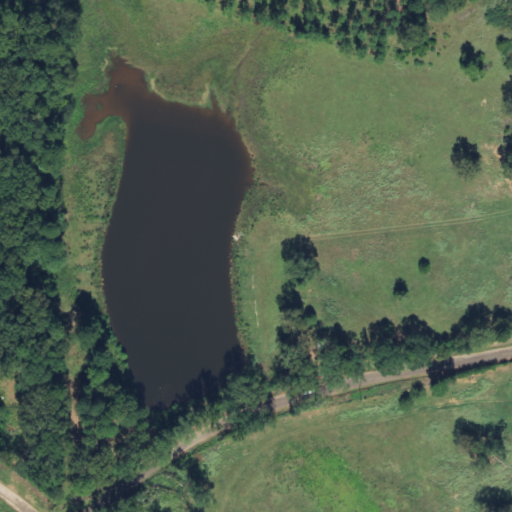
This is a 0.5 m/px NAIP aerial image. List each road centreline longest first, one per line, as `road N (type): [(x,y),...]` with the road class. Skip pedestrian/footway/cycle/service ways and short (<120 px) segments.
road 1 (residential): [(133,511),(183,471),(349,405),(511,355)]
road 2 (residential): [(38,511),(66,496),(29,369)]
